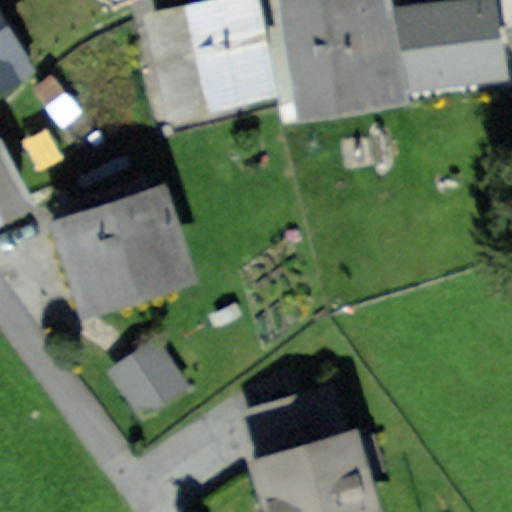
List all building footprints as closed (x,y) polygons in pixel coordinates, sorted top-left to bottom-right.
[(226,0),(180,8),(154,13),(169,98),(254,83),(239,0),(226,0)] [(283,0),(300,105),(400,89),(386,0),(283,0)] [(483,0),(473,0),(398,6),(404,83),(461,78),(489,76),(483,0)] [(0,16),(0,63),(20,52),(0,16)] [(50,52),(27,69),(44,93),(67,77),(50,52)] [(0,183),(0,209),(11,203),(0,183)] [(107,206),(58,222),(84,304),(182,273),(156,191),(107,206)] [(120,342),(106,352),(136,396),(172,371),(142,327),(120,342)] [(367,511),(343,431),(253,458),(269,511),(367,511)]
